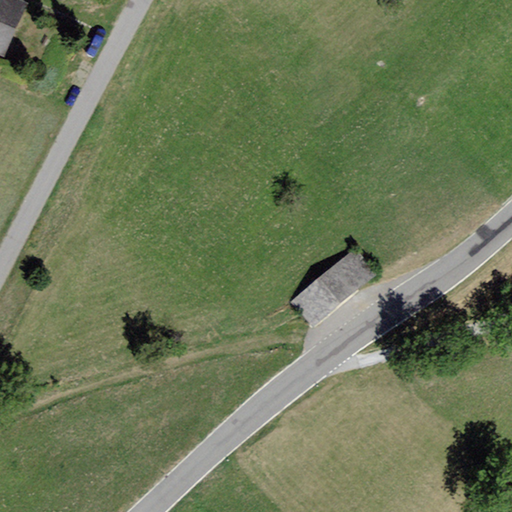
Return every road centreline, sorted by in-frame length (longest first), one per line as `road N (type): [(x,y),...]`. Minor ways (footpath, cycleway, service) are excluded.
road 1 (unclassified): [(511,218),(275,396),(148,511)]
road 2 (unclassified): [(0,267),(141,0)]
road 3 (track): [(511,316),(355,364),(323,358)]
